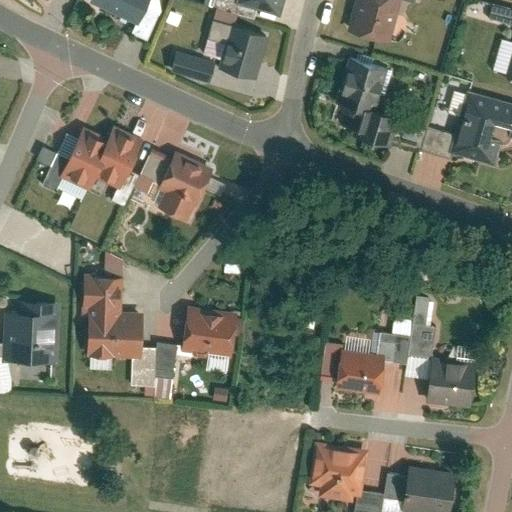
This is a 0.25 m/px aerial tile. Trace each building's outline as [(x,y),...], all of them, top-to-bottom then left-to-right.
[(99,0),(141,20),(150,0),(99,0)] [(243,0),(243,1),(281,12),(284,0),(243,0)] [(356,0),(349,29),(392,40),(402,0),(356,0)] [(225,67),(258,76),(270,34),(237,24),(225,67)] [(173,66),(211,77),(216,61),(177,50),(173,66)] [(338,98),(376,108),(387,67),(348,57),(338,98)] [(511,97),(474,88),(457,154),(511,167),(511,97)] [(111,140),(95,176),(120,187),(143,136),(117,124),(111,140)] [(63,174),(91,186),(95,176),(111,140),(83,127),(63,174)] [(160,206),(188,219),(196,202),(201,205),(218,166),(176,147),(159,186),(167,190),(160,206)] [(142,346),(143,311),(123,310),(125,258),(107,246),(106,271),(85,270),(83,323),(88,323),(87,356),(133,358),(132,386),(159,387),(160,346),(142,346)] [(430,378),(433,356),(438,325),(427,324),(432,294),(419,292),(415,318),(397,315),(395,331),(381,328),(376,357),(387,359),(408,362),(406,374),(430,378)] [(5,360),(60,361),(61,300),(5,299),(5,360)] [(237,356),(242,313),(188,306),(185,350),(237,356)] [(342,353),(338,386),(383,391),(387,359),(376,357),(342,353)] [(430,378),(428,400),(473,404),(478,360),(433,356),(430,378)] [(365,495),(372,446),(318,438),(311,484),(321,485),(320,494),(355,499),(356,493),(365,495)] [(455,511),(459,467),(410,463),(405,511),(455,511)]
